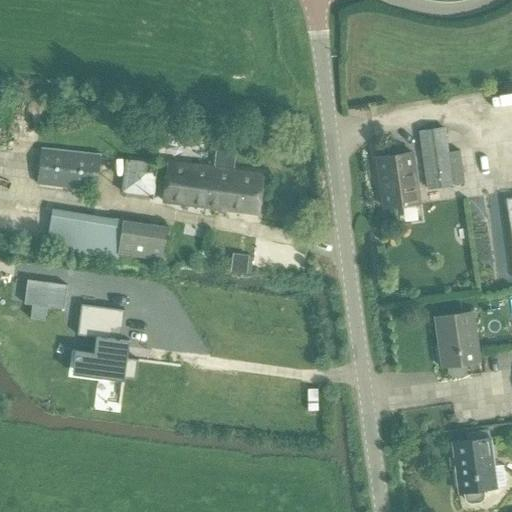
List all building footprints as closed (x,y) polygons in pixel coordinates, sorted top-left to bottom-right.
[(419,132),(427,188),(463,183),(459,151),(447,152),(443,129),(419,132)] [(37,184),(96,193),(101,156),(42,147),(37,184)] [(412,152),(376,157),(383,207),(402,204),(406,207),(414,206),(416,202),(419,202),(412,152)] [(162,203),(208,209),(213,168),(167,162),(162,203)] [(213,168),(208,209),(259,215),(264,175),(230,171),(213,168)] [(511,200),(502,202),(511,260),(511,200)] [(47,246),(102,255),(107,224),(52,215),(47,246)] [(117,255),(165,262),(170,230),(122,223),(117,255)] [(249,256),(233,253),(231,271),(247,273),(249,256)] [(27,280),(24,304),(32,305),(30,319),(44,320),(46,307),(64,309),(67,285),(27,280)] [(124,291),(131,291),(135,288),(135,281),(125,280),(124,291)] [(135,379),(138,359),(125,358),(127,347),(128,347),(129,340),(120,339),(124,310),(80,304),(76,335),(95,337),(93,352),(71,349),(71,351),(74,351),(73,363),(71,374),(107,379),(120,380),(120,385),(123,385),(124,378),(135,379)] [(466,370),(465,364),(478,362),(471,313),(434,317),(441,367),(446,367),(446,373),(448,375),(450,377),(454,377),(460,377),(463,375),(465,373),(466,370)] [(451,443),(457,493),(462,492),(462,498),(464,501),(466,503),(469,503),(477,503),(480,501),(482,499),(483,496),(482,489),(495,488),(488,438),(451,443)]
